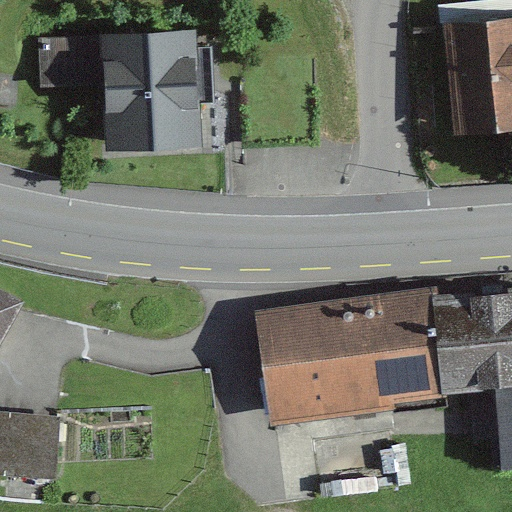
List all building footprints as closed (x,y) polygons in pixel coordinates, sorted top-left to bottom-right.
[(511,16),(441,24),(453,136),(511,129),(511,16)] [(195,37),(42,44),(44,87),(110,84),(113,147),(201,143),(195,37)] [(511,290),(272,321),(284,419),(492,393),(503,477),(511,476),(511,290)] [(0,355),(22,308),(0,298),(0,355)] [(66,419),(0,416),(0,479),(63,482),(66,419)]
